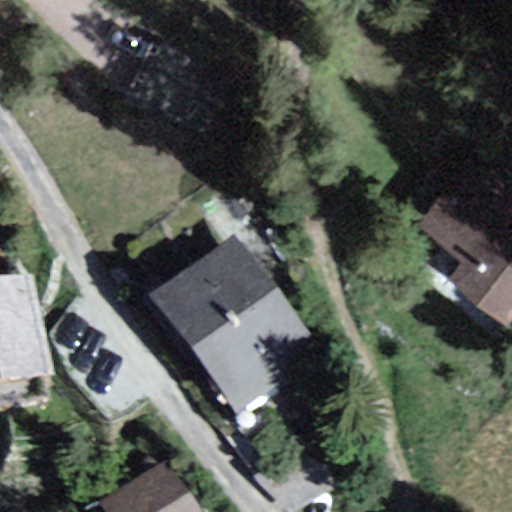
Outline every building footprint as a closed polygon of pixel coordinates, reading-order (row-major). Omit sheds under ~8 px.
[(131,78),(206,117),(233,65),(158,26),(131,78)] [(511,179),(479,156),(404,262),(484,318),(511,277),(511,179)] [(31,249),(0,256),(0,388),(58,375),(31,249)] [(223,251),(134,305),(205,421),(293,368),(223,251)] [(175,511),(157,478),(91,511),(175,511)]
